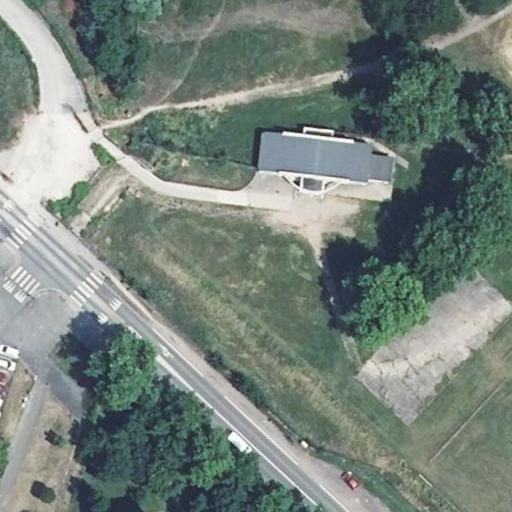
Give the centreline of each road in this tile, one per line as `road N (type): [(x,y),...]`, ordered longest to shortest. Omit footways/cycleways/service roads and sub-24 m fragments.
road 1 (secondary): [(323,511),(0,210)]
road 2 (track): [(4,214),(38,176),(59,125),(56,87),(40,53),(0,9)]
